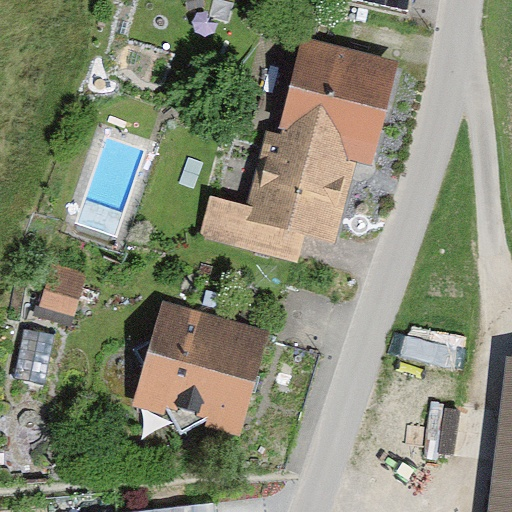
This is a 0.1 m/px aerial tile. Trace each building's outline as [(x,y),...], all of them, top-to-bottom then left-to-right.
[(415,0),(334,0),(333,6),(411,22),(415,0)] [(403,68),(305,41),(280,135),(268,132),(246,213),(309,231),(338,239),(358,167),(375,171),(403,68)] [(309,231),(246,213),(212,203),(201,240),(298,267),(309,231)] [(55,267),(42,310),(76,320),(89,278),(55,267)] [(274,338),(165,302),(152,348),(136,355),(146,371),(135,409),(170,420),(183,439),(204,431),(239,442),(274,338)] [(55,340),(27,334),(17,382),(45,388),(55,340)] [(511,511),(511,368),(508,368),(490,511),(511,511)] [(432,411),(426,455),(456,459),(462,415),(432,411)]
